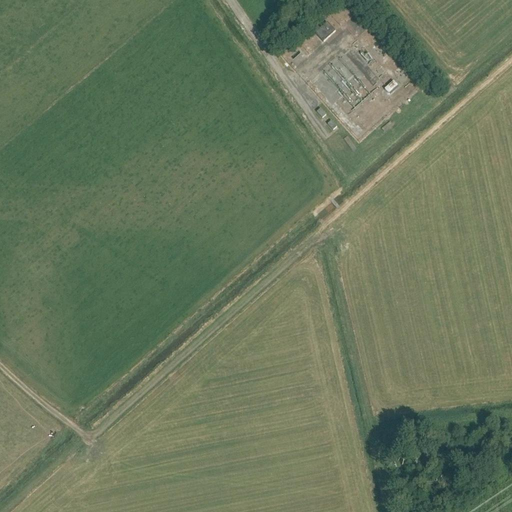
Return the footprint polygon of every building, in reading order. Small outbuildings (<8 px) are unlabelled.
[(334,32),(326,24),(315,34),(323,43),(334,32)] [(294,60),(298,65),(308,58),(304,53),(294,60)] [(371,54),(364,58),(368,63),(374,59),(371,54)] [(363,85),(356,77),(343,59),(337,63),(357,90),(363,85)] [(383,66),(377,73),(382,77),(388,71),(383,66)] [(390,95),(399,86),(395,82),(385,90),(390,95)] [(334,121),(328,125),(333,132),(338,129),(334,121)]
